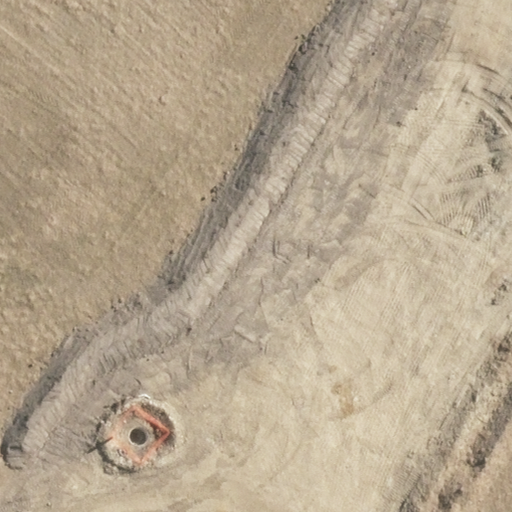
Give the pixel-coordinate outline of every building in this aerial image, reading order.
[(254,235),(389,312),(511,382),(511,141),(506,151),(241,0),(147,0),(80,118),(108,134),(74,193),(116,217),(150,158),(261,222),(254,235)] [(48,89),(0,65),(0,180),(2,182),(48,89)] [(224,511),(274,511),(389,312),(254,235),(127,456),(224,511)] [(493,511),(511,479),(511,382),(389,312),(274,511),(493,511)] [(511,511),(511,479),(493,511),(511,511)]
